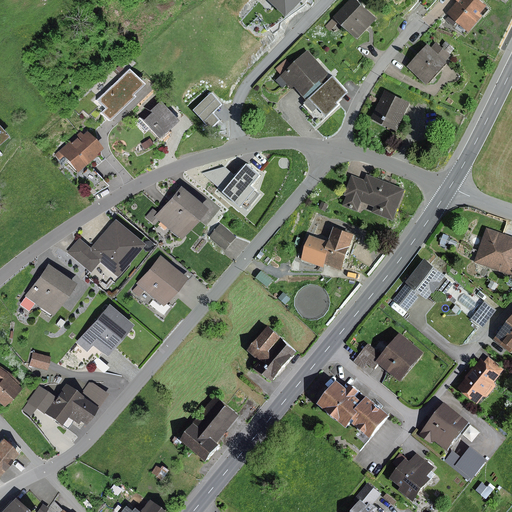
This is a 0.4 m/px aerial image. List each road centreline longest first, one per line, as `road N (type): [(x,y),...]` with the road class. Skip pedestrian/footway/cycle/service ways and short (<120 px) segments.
road 1 (residential): [(46,471),(80,452),(338,149)]
road 2 (residential): [(238,149),(134,186),(0,280)]
road 3 (primary): [(329,347),(193,511)]
road 4 (primary): [(449,188),(329,347)]
road 5 (residential): [(238,149),(238,100),(328,0)]
road 6 (residential): [(338,149),(362,90),(423,18)]
road 7 (primary): [(511,70),(449,188)]
